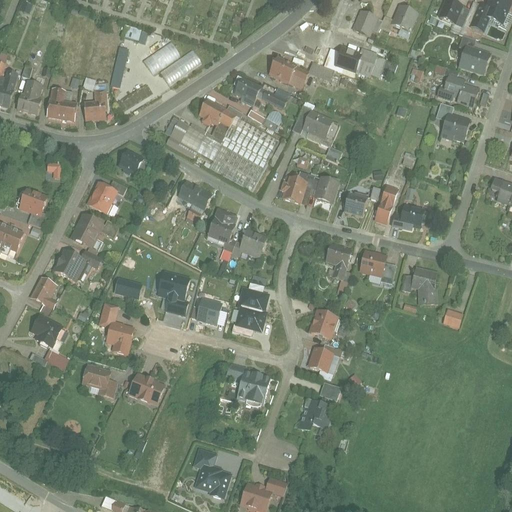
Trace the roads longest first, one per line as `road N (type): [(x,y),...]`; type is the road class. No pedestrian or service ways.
road 1 (residential): [(127,131),(309,0)]
road 2 (residential): [(449,258),(511,63)]
road 3 (residential): [(127,131),(300,221)]
road 4 (residential): [(95,141),(26,292)]
road 5 (residential): [(300,221),(449,258)]
road 6 (residential): [(300,221),(281,291),(293,361)]
road 7 (residential): [(293,361),(190,339),(163,342)]
